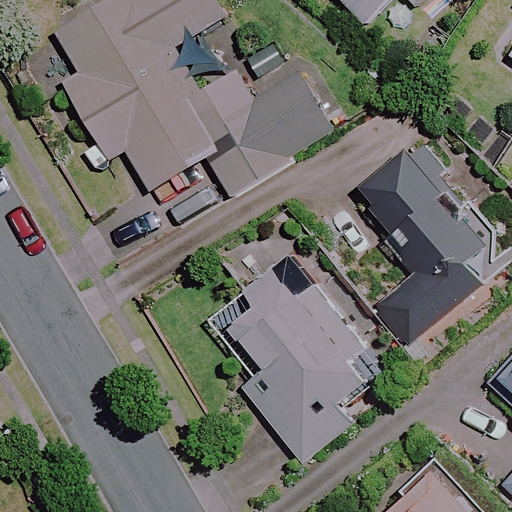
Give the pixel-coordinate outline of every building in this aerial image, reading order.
[(233,17),(222,0),(119,0),(62,34),(86,74),(71,83),(117,160),(131,152),(155,193),(214,158),(236,197),(345,133),(292,43),(205,95),(178,49),(233,17)] [(344,0),(369,26),(397,0),(344,0)] [(469,264),(492,248),(474,222),(464,228),(443,197),(455,188),(427,146),(366,188),(425,274),(379,305),(407,345),(487,290),(469,264)] [(302,300),(279,270),(220,318),(265,373),(247,387),(308,463),(352,427),(340,412),(389,373),(319,287),(302,300)] [(511,364),(493,386),(511,403),(511,480),(507,486),(511,491),(511,364)] [(479,511),(444,473),(401,511),(479,511)]
